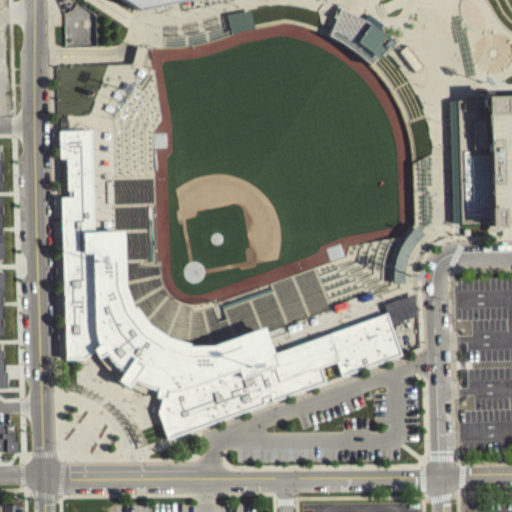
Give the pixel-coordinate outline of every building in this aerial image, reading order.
[(207,0),(181,5),(176,6),(165,8),(151,11),(130,15),(107,0),(207,0)] [(94,53),(93,15),(73,16),(73,19),(62,19),(63,54),(94,53)] [(335,15),(331,25),(330,27),(328,33),(324,41),(347,55),(366,71),(387,47),(374,35),(379,30),(363,19),(358,25),(351,22),(343,18),(335,15)] [(224,32),(227,40),(229,40),(236,36),(249,34),(249,31),(245,16),(222,20),(224,32)] [(477,101),(477,105),(478,121),(480,121),(481,160),(482,163),(482,185),(482,189),(483,213),(481,213),(481,228),(481,233),(488,233),(496,233),(496,230),(499,230),(511,230),(511,103),(499,104),(499,101),(490,101),(477,101)] [(478,121),(477,105),(444,106),(448,229),(456,229),(481,228),(481,213),(483,213),(482,189),(482,185),(482,163),(481,160),(480,121),(478,121)] [(86,136),(56,137),(54,137),(54,164),(56,164),(61,164),(62,196),(67,196),(68,202),(57,203),(56,203),(58,301),(59,336),(60,365),(80,365),(88,358),(93,364),(99,360),(101,363),(106,369),(110,374),(116,378),(111,386),(122,393),(128,386),(133,389),(138,392),(143,393),(150,395),(149,403),(157,405),(152,418),(162,445),(185,437),(259,410),(259,408),(258,404),(265,402),(266,405),(267,407),(320,388),(320,387),(316,373),(331,368),(336,382),(397,361),(386,330),(382,318),(367,324),(336,335),(268,359),(261,339),(258,332),(256,333),(232,341),(230,342),(209,350),(208,350),(207,351),(185,351),(184,351),(184,349),(183,349),(164,343),(162,343),(143,330),(143,329),(141,327),(130,312),(128,313),(127,313),(126,310),(119,291),(119,289),(119,287),(119,268),(118,265),(118,238),(118,236),(109,237),(89,237),(88,192),(87,163),(86,136)] [(400,288),(400,277),(401,269),(405,258),(409,251),(415,244),(420,240),(413,231),(406,238),(402,243),(399,247),(396,252),(392,260),(390,267),(389,272),(388,281),(388,289),(396,289),(400,288)] [(382,318),(379,310),(398,303),(410,299),(411,322),(386,330),(382,318)] [(0,458),(8,458),(8,447),(9,447),(9,430),(7,430),(0,430),(0,458)] [(2,504),(2,511),(20,511),(20,498),(10,498),(11,504),(2,504)]
